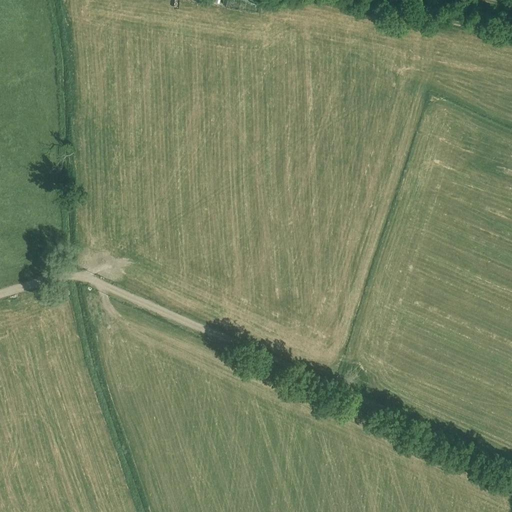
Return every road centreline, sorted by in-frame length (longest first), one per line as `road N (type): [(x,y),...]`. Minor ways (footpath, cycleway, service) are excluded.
road 1 (track): [(511,467),(85,275),(0,293)]
road 2 (track): [(340,0),(511,35)]
